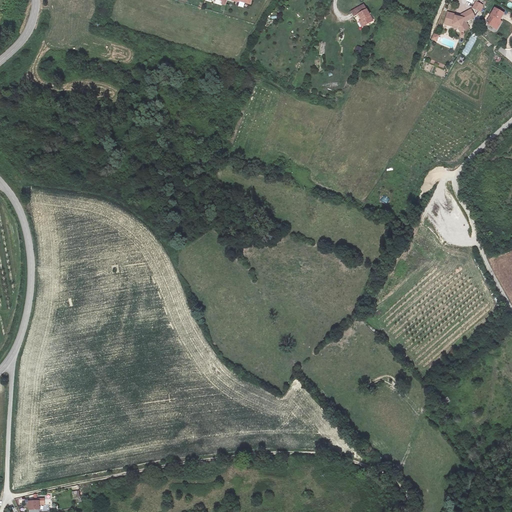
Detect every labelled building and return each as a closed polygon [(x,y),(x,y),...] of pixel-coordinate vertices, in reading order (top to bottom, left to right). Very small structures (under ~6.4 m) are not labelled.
[(476,1),(472,7),(480,12),(484,5),(476,1)] [(357,21),(360,26),(368,22),(359,5),(347,12),(350,17),(354,15),(357,21)] [(495,27),(503,13),(494,8),(486,22),(495,27)] [(448,20),(440,19),(439,30),(454,30),(454,32),(464,29),(459,24),(467,17),(462,11),(452,20),(452,21),(448,21),(448,20)] [(437,42),(440,35),(433,33),(431,40),(437,42)] [(467,56),(477,38),(471,35),(462,54),(467,56)] [(380,201),(387,205),(390,198),(383,195),(380,201)]
